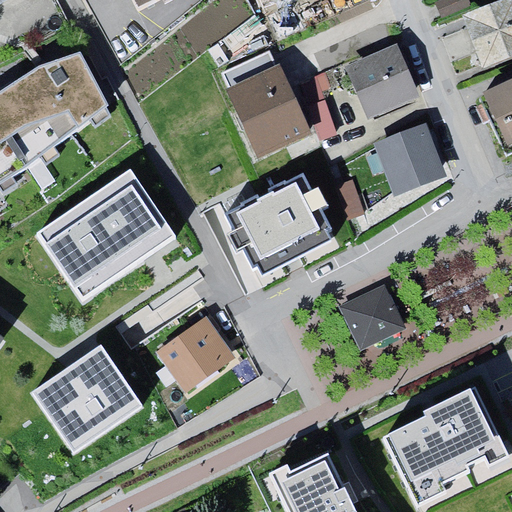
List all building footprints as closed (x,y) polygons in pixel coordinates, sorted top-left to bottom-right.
[(127,0),(136,19),(175,0),(127,0)] [(511,5),(467,21),(486,76),(511,66),(511,5)] [(347,74),(369,126),(420,105),(397,53),(347,74)] [(0,192),(27,176),(108,118),(80,66),(42,77),(0,103),(0,192)] [(228,100),(258,164),(309,141),(279,76),(228,100)] [(310,104),(332,99),(326,77),(305,82),(310,104)] [(511,93),(485,105),(506,153),(511,150),(511,93)] [(329,101),(311,107),(323,142),(341,136),(329,101)] [(377,151),(396,201),(448,182),(429,132),(377,151)] [(130,172),(36,236),(82,303),(160,249),(157,244),(172,234),(130,172)] [(225,246),(318,198),(303,173),(213,217),(225,246)] [(352,182),(336,188),(348,219),(363,215),(352,182)] [(225,246),(245,278),(334,234),(318,198),(225,246)] [(339,307),(360,351),(405,329),(384,285),(339,307)] [(162,358),(187,394),(232,362),(207,326),(162,358)] [(100,348),(32,395),(73,455),(141,408),(100,348)] [(383,439),(416,511),(452,495),(447,484),(470,474),(468,470),(484,463),(488,473),(511,462),(477,390),(423,415),(425,419),(383,439)] [(268,477),(284,511),(356,511),(353,506),(329,456),(290,474),(287,468),(268,477)]
